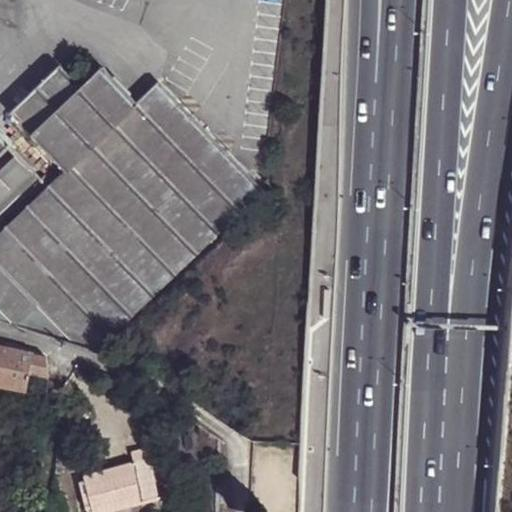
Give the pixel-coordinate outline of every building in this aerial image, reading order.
[(0,321),(97,352),(265,194),(156,81),(136,100),(101,66),(79,85),(59,66),(12,110),(48,146),(64,162),(44,182),(0,222),(0,321)] [(0,222),(44,182),(35,171),(4,140),(0,135),(0,222)] [(31,352),(0,344),(0,383),(25,389),(28,372),(31,352)] [(31,352),(28,372),(44,375),(45,356),(31,352)] [(84,473),(92,511),(161,511),(151,460),(84,473)]
